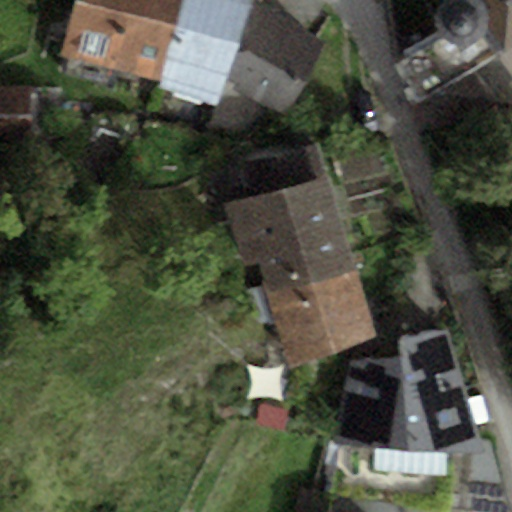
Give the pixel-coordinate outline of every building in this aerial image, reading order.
[(195,0),(67,0),(53,45),(169,81),(195,0)] [(257,0),(195,0),(169,81),(228,101),(261,1),(257,0)] [(511,0),(430,0),(455,44),(483,29),(511,82),(511,81),(511,0)] [(332,58),(282,21),(237,81),(287,118),(332,58)] [(253,197),(227,204),(244,263),(262,258),(272,295),(356,271),(322,147),(245,169),(253,197)] [(356,271),(272,295),(290,359),(374,335),(356,271)] [(399,363),(351,369),(333,492),(476,511),(503,511),(447,334),(399,341),(399,363)]
